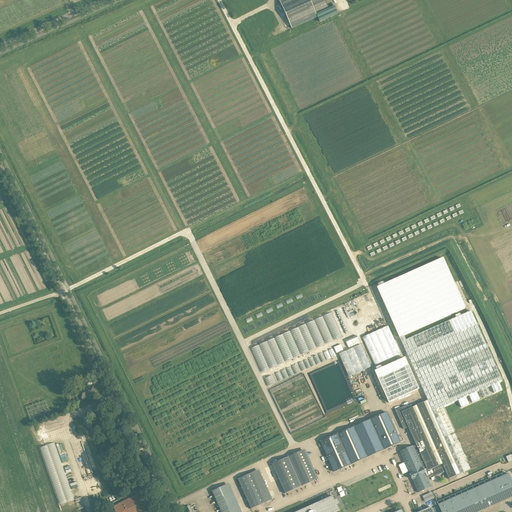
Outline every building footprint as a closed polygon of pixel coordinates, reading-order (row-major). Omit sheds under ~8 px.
[(318,17),(317,14),(316,14),(329,8),(325,0),(278,0),(292,29),(318,17)] [(317,14),(318,17),(320,22),(338,14),(335,6),(317,14)] [(442,258),(377,287),(378,289),(402,343),(405,342),(406,341),(403,335),(465,308),(442,258)] [(496,379),(500,377),(471,312),(406,341),(405,342),(402,343),(427,400),(409,409),(407,405),(395,410),(403,429),(408,427),(416,445),(413,447),(412,446),(400,452),(406,467),(407,466),(411,473),(409,474),(410,477),(412,479),(413,479),(416,485),(415,486),(418,493),(431,487),(427,478),(430,477),(430,478),(445,472),(449,479),(467,471),(511,450),(511,433),(502,411),(455,432),(444,408),(442,403),(456,397),(461,408),(468,404),(463,394),(467,392),(472,403),(479,400),(474,389),(478,387),(483,398),(490,395),(485,384),(489,382),(494,393),(501,390),(496,379)] [(323,317),(333,341),(342,337),(331,313),(323,317)] [(315,320),(325,344),(333,341),(323,317),(315,320)] [(306,324),(317,348),(325,344),(315,320),(306,324)] [(298,327),(309,351),(317,348),(306,324),(298,327)] [(290,331),(301,355),(309,351),(298,327),(290,331)] [(282,335),(293,359),(301,355),(290,331),(282,335)] [(375,365),(400,354),(390,332),(365,343),(375,365)] [(275,338),(285,362),(293,359),(282,335),(275,338)] [(267,342),(277,365),(285,362),(275,338),(267,342)] [(259,345),(270,369),(277,365),(267,342),(259,345)] [(251,348),(262,372),(270,369),(259,345),(251,348)] [(360,345),(338,355),(348,377),(370,368),(360,345)] [(328,350),(332,358),(337,355),(333,348),(328,350)] [(323,353),(326,360),(332,358),(328,350),(323,353)] [(318,355),(321,362),(326,360),(323,353),(318,355)] [(313,357),(316,365),(321,362),(318,355),(313,357)] [(308,359),(311,367),(316,365),(313,357),(308,359)] [(404,358),(375,371),(389,403),(418,390),(404,358)] [(291,367),(295,374),(300,372),(297,364),(291,367)] [(286,369),(289,377),(295,374),(291,367),(286,369)] [(280,371),(284,379),(289,377),(286,369),(280,371)] [(265,378),(268,386),(275,383),(272,375),(265,378)] [(79,390),(83,400),(95,395),(92,385),(79,390)] [(387,412),(321,442),(334,472),(347,466),(361,460),(373,454),(380,451),(386,449),(387,448),(391,446),(400,442),(387,412)] [(46,447),(39,449),(59,506),(73,501),(53,444),(46,447)] [(89,449),(73,454),(87,493),(103,487),(89,449)] [(305,449),(288,457),(302,486),(306,484),(311,482),(315,480),(318,479),(305,449)] [(285,494),(302,486),(288,457),(272,464),(285,494)] [(238,480),(237,480),(251,510),(267,502),(253,473),(238,480)] [(474,511),(511,495),(511,482),(508,474),(438,505),(440,511),(474,511)] [(219,511),(238,511),(228,487),(227,484),(226,485),(210,491),(219,511)] [(422,495),(424,501),(434,498),(432,492),(422,495)] [(144,511),(145,511),(136,494),(113,506),(116,511),(144,511)] [(296,511),(333,511),(338,510),(336,505),(339,504),(338,502),(337,499),(334,500),(332,496),(296,511)]
